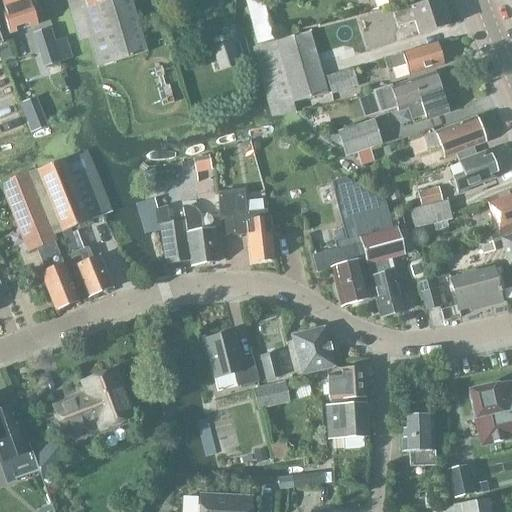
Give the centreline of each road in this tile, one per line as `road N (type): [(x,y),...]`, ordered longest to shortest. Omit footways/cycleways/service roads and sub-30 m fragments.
road 1 (residential): [(0,351),(135,298),(221,282),(278,290),(382,341)]
road 2 (residential): [(370,511),(378,501),(382,341)]
road 3 (residential): [(382,341),(416,344),(511,325)]
